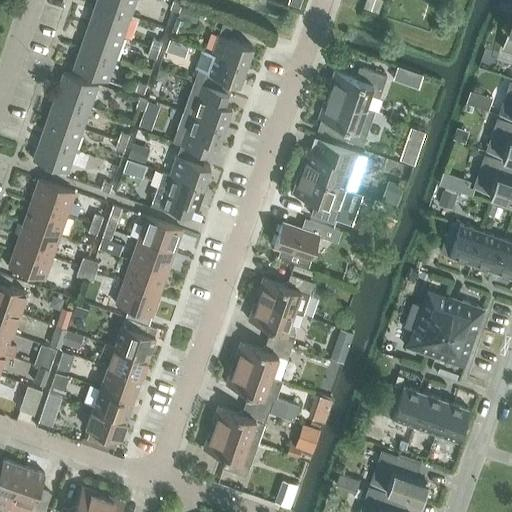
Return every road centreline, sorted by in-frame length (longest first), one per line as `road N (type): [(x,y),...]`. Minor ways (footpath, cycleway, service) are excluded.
road 1 (residential): [(154,480),(322,0)]
road 2 (residential): [(154,480),(0,426)]
road 3 (residential): [(511,360),(457,511)]
